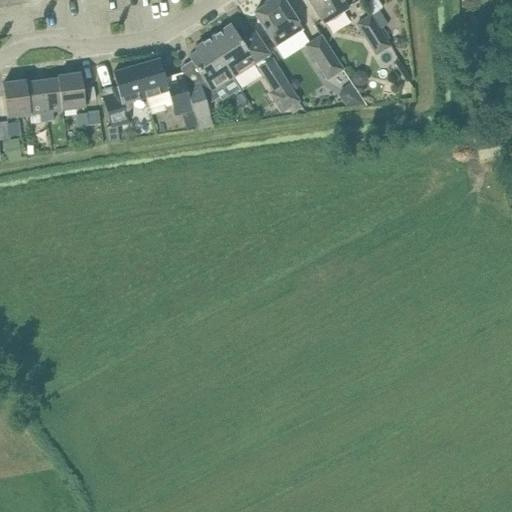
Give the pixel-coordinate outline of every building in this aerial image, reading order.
[(275,46),(302,28),(283,0),(268,0),(264,3),(265,5),(253,12),(275,46)] [(343,0),(308,0),(323,24),(348,8),(343,0)] [(375,56),(391,46),(371,14),(355,23),(375,56)] [(231,24),(208,39),(233,77),(269,54),(254,32),(241,40),(231,24)] [(326,81),(343,70),(321,36),(305,47),(326,81)] [(211,91),(233,77),(208,39),(194,48),(196,51),(188,56),(211,91)] [(159,58),(133,66),(143,98),(145,97),(150,112),(172,105),(175,115),(193,110),(182,73),(165,78),(159,58)] [(272,58),(257,68),(273,93),(277,90),(284,101),(294,94),(287,84),(288,84),(272,58)] [(143,98),(133,66),(112,72),(117,87),(112,88),(113,93),(102,96),(111,127),(106,129),(108,143),(119,142),(116,126),(128,122),(125,112),(128,110),(130,108),(131,105),(131,101),(143,98)] [(60,75),(57,76),(57,78),(62,110),(65,110),(85,107),(83,93),(81,73),(60,75)] [(206,117),(210,115),(201,84),(186,88),(182,73),(193,110),(198,129),(208,126),(206,117)] [(57,78),(41,80),(47,121),(54,120),(52,111),(62,110),(57,78)] [(22,81),(2,83),(4,103),(6,117),(26,115),(29,114),(25,80),(22,81)] [(26,80),(25,80),(29,114),(39,113),(40,122),(47,121),(41,80),(26,82),(26,80)] [(88,126),(86,113),(76,114),(78,127),(88,126)] [(471,129),(479,161),(511,151),(511,143),(506,120),(471,129)] [(17,122),(7,123),(9,136),(18,135),(17,122)]
